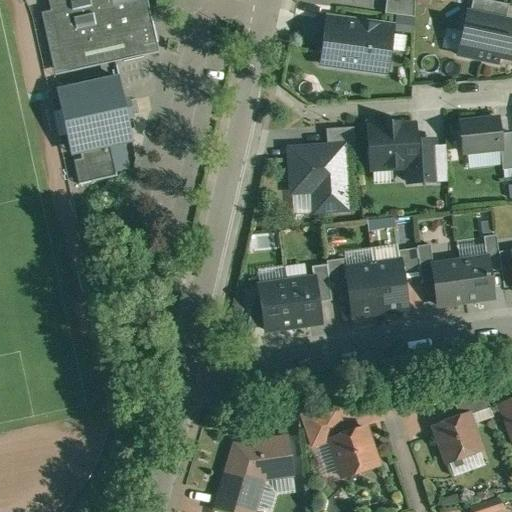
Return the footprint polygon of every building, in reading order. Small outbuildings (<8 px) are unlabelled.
[(46,0),(61,66),(123,52),(114,12),(110,13),(108,5),(129,0),(46,0)] [(385,0),(384,13),(408,16),(410,0),(385,0)] [(482,0),(472,0),(470,13),(505,21),(509,5),(482,0)] [(470,13),(467,13),(458,56),(497,64),(498,58),(509,61),(511,46),(511,40),(510,40),(511,32),(511,22),(505,21),(470,13)] [(393,27),(328,18),(323,52),(350,56),(348,67),(387,73),(393,27)] [(152,25),(127,30),(131,50),(157,45),(152,25)] [(100,67),(69,73),(71,85),(103,78),(100,67)] [(73,87),(86,147),(131,138),(117,78),(73,87)] [(498,118),(461,122),(464,153),(501,149),(502,149),(500,134),(498,118)] [(399,125),(384,126),(385,128),(370,129),(371,146),(368,150),(369,162),(372,165),(373,168),(409,166),(416,165),(415,142),(414,126),(399,127),(399,125)] [(325,130),(326,148),(343,147),(354,146),(354,128),(325,130)] [(511,132),(500,134),(502,149),(501,149),(503,170),(511,169),(511,132)] [(433,141),(415,142),(416,165),(409,166),(410,182),(436,181),(434,148),(433,141)] [(326,148),(289,150),(291,193),(313,192),(314,212),(347,210),(343,147),(326,148)] [(110,148),(85,153),(91,184),(116,180),(110,148)] [(446,148),(434,148),(436,180),(448,179),(446,148)] [(497,235),(484,237),(487,258),(488,258),(490,271),(502,270),(501,266),(499,252),(497,235)] [(430,244),(417,246),(422,277),(423,282),(435,280),(432,266),(434,266),(430,244)] [(418,248),(398,251),(400,260),(401,260),(404,280),(422,277),(418,248)] [(511,250),(499,252),(501,266),(511,264),(511,250)] [(346,258),(327,261),(327,265),(331,290),(348,288),(346,268),(347,268),(346,258)] [(487,258),(460,262),(466,301),(494,297),(490,271),(488,258),(487,258)] [(400,260),(373,264),(380,314),(408,310),(404,280),(401,260),(400,260)] [(434,266),(432,266),(435,280),(438,305),(466,301),(460,262),(434,266)] [(347,268),(346,268),(348,288),(353,318),(380,314),(373,264),(347,268)] [(511,264),(501,266),(502,270),(504,287),(511,285),(511,264)] [(327,265),(312,267),(314,279),(315,279),(318,303),(332,301),(331,290),(327,265)] [(314,279),(287,283),(293,326),(321,322),(318,303),(315,279),(314,279)] [(287,283),(259,287),(265,327),(266,330),(293,326),(287,283)] [(261,300),(254,301),(247,330),(265,327),(261,300)] [(483,392),(454,403),(459,418),(467,415),(468,416),(489,408),(483,392)] [(511,400),(502,404),(511,433),(511,400)] [(459,418),(434,427),(447,463),(480,451),(468,416),(467,415),(459,418)] [(341,422),(308,433),(313,447),(331,441),(331,439),(345,435),(341,422)] [(345,435),(331,439),(331,441),(343,477),(378,466),(365,428),(345,435)] [(288,438),(235,445),(220,493),(221,494),(256,504),(264,479),(293,475),(288,438)] [(253,511),(256,504),(221,494),(216,510),(220,511),(253,511)] [(500,498),(490,501),(493,511),(503,508),(500,498)] [(490,501),(471,507),(472,511),(491,511),(493,511),(490,501)]
